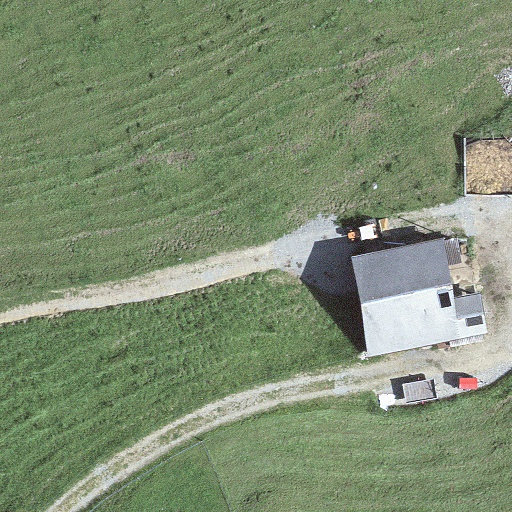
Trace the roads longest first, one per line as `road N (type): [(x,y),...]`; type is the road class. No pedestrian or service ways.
road 1 (track): [(0,311),(404,227),(460,221),(511,228)]
road 2 (track): [(511,345),(490,359),(236,409),(100,481),(64,511)]
